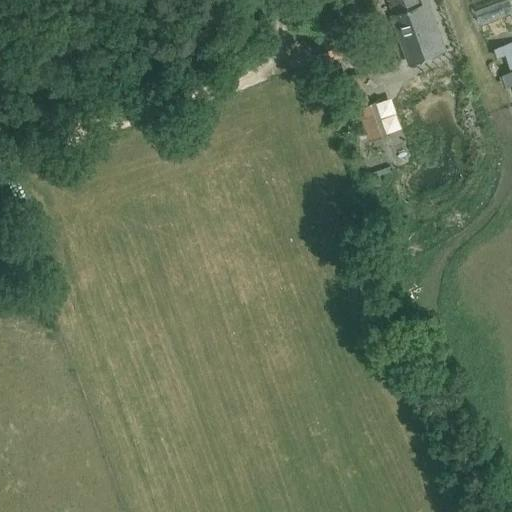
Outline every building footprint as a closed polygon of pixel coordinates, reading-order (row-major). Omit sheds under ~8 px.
[(388,0),(395,16),(392,17),(410,64),(447,50),(436,23),(432,25),(422,0),(388,0)] [(511,25),(511,0),(501,0),(480,6),(484,19),(506,13),(509,26),(511,25)] [(330,65),(355,59),(349,31),(324,36),(330,65)] [(511,40),(492,47),(495,58),(505,55),(510,72),(509,72),(511,81),(511,40)] [(344,79),(360,116),(369,141),(387,134),(376,102),(370,104),(360,73),(344,79)] [(483,184),(485,197),(500,195),(498,182),(483,184)]
